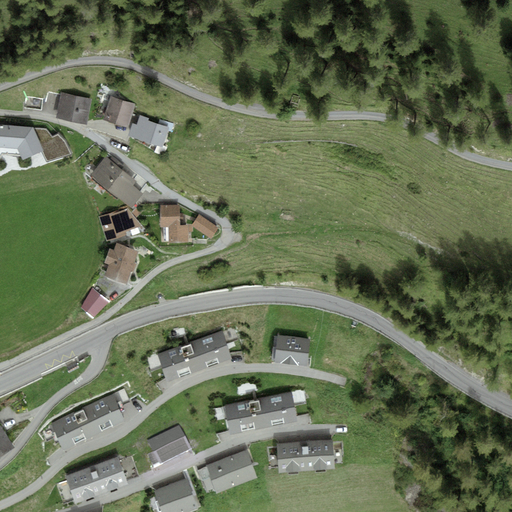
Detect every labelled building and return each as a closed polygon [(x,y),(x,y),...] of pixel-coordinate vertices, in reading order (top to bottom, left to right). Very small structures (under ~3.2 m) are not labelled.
[(92,99),(61,93),(56,118),(86,125),(92,99)] [(135,104),(110,96),(103,120),(128,128),(135,104)] [(149,118),(140,115),(137,125),(132,123),(128,136),(162,147),(168,130),(171,132),(174,123),(159,119),(157,123),(148,120),(149,118)] [(33,127),(0,124),(0,158),(2,155),(21,157),(23,160),(42,151),(46,162),(72,154),(64,140),(58,134),(52,136),(46,129),(34,128),(33,127)] [(109,160),(105,156),(90,175),(131,208),(143,193),(134,185),(137,181),(121,169),(124,166),(112,157),(109,160)] [(180,204),(160,205),(160,227),(164,227),(164,240),(169,240),(169,242),(188,242),(188,232),(191,232),(191,225),(180,225),(180,221),(183,221),(183,213),(180,213),(180,204)] [(137,208),(131,213),(136,218),(141,213),(137,208)] [(120,210),(98,217),(106,241),(127,235),(120,210)] [(199,215),(192,225),(211,238),(218,227),(199,215)] [(139,252),(116,243),(114,250),(109,248),(104,263),(108,265),(104,277),(126,285),(131,272),(133,272),(136,263),(135,263),(139,252)] [(109,296),(95,286),(81,307),(95,316),(109,296)] [(221,331),(157,354),(167,382),(232,359),(221,331)] [(310,339),(277,335),(274,362),(307,366),(310,339)] [(74,360),(65,365),(68,371),(77,366),(74,360)] [(291,392),(224,405),(229,434),(297,421),(291,392)] [(125,421),(112,394),(50,424),(63,451),(125,421)] [(0,458),(15,448),(0,426),(0,458)] [(192,453),(179,426),(147,442),(160,469),(192,453)] [(332,439),(276,444),(279,473),(335,469),(332,439)] [(246,450),(206,466),(217,494),(257,478),(246,450)] [(118,457),(65,476),(75,504),(128,484),(118,457)] [(187,478),(154,491),(161,511),(187,511),(198,508),(187,478)]
